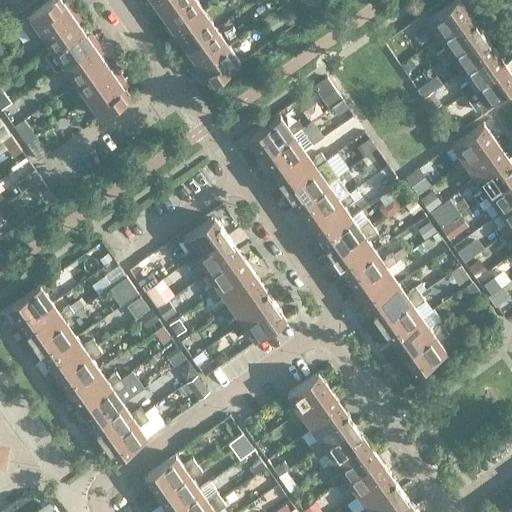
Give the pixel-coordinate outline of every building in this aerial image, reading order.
[(66,4),(62,0),(47,0),(19,21),(31,38),(41,31),(74,8),(70,2),(66,4)] [(183,0),(147,0),(152,6),(156,4),(163,14),(183,0)] [(204,10),(196,0),(183,0),(163,14),(171,25),(167,28),(171,34),(204,10)] [(432,25),(439,35),(470,13),(460,0),(451,0),(426,18),(427,18),(417,25),(422,32),(432,25)] [(265,19),(272,29),(289,17),(282,7),(265,19)] [(78,14),(74,8),(41,31),(52,48),(82,27),(74,16),(78,14)] [(216,27),(204,10),(171,34),(175,40),(179,37),(187,48),(216,27)] [(482,30),(470,13),(439,35),(446,45),(436,52),(441,59),(482,30)] [(89,38),(82,27),(52,48),(43,55),(54,71),(64,64),(97,41),(93,35),(89,38)] [(228,43),(216,27),(187,48),(194,58),(190,61),(194,67),(228,43)] [(493,47),(482,30),(441,59),(445,65),(455,58),(462,69),(493,47)] [(101,47),(97,41),(64,64),(76,81),(105,60),(98,50),(101,47)] [(240,61),(228,43),(194,67),(199,73),(202,70),(210,81),(240,61)] [(505,63),(493,47),(462,69),(469,79),(460,86),(464,92),(505,63)] [(402,62),(407,69),(415,63),(410,57),(402,62)] [(113,71),(105,60),(76,81),(87,98),(121,74),(116,68),(113,71)] [(511,76),(511,73),(505,63),(464,92),(469,99),(479,92),(486,103),(511,85),(511,79),(511,78),(511,76)] [(125,80),(121,74),(87,98),(100,115),(129,94),(121,83),(125,80)] [(330,104),(340,97),(327,77),(314,86),(317,90),(319,88),(330,104)] [(425,80),(417,86),(423,94),(431,88),(425,80)] [(0,105),(0,106),(10,99),(0,86),(0,105)] [(423,96),(431,107),(432,107),(440,101),(431,90),(423,96)] [(340,98),(333,104),(338,111),(346,106),(340,98)] [(288,125),(280,114),(252,134),(256,139),(253,141),(261,153),(302,125),(297,118),(288,125)] [(26,142),(36,135),(24,118),(14,125),(26,142)] [(453,118),(445,124),(451,132),(460,126),(453,118)] [(495,139),(483,121),(452,143),(460,154),(450,161),(454,168),(495,139)] [(307,131),(302,125),(261,153),(273,170),(304,148),(297,138),(307,131)] [(16,141),(10,132),(1,139),(7,147),(16,141)] [(36,135),(26,142),(38,159),(48,152),(36,135)] [(507,155),(495,139),(454,168),(459,174),(469,167),(476,177),(507,155)] [(22,149),(16,141),(7,147),(13,155),(22,149)] [(311,158),(304,148),(273,170),(285,187),(325,158),(321,151),(311,158)] [(511,177),(511,162),(507,155),(476,177),(483,187),(473,194),(478,201),(511,177)] [(337,175),(325,158),(285,187),(296,203),(337,175)] [(41,176),(35,168),(26,174),(32,182),(41,176)] [(349,191),(337,175),(296,203),(308,220),(349,191)] [(47,184),(41,176),(32,182),(38,191),(47,184)] [(511,201),(511,177),(478,201),(483,208),(492,201),(500,211),(511,201)] [(354,198),(349,191),(308,220),(320,237),(351,215),(344,205),(354,198)] [(379,206),(378,206),(385,216),(399,206),(392,196),(379,206)] [(412,198),(404,203),(411,212),(419,207),(413,198),(412,198)] [(511,226),(511,201),(500,211),(507,221),(497,228),(501,234),(511,226)] [(358,226),(351,215),(320,237),(332,254),(373,225),(368,219),(358,226)] [(215,222),(211,217),(183,236),(191,248),(181,254),(185,261),(226,232),(218,220),(215,222)] [(429,220),(420,226),(427,235),(435,229),(429,220)] [(442,227),(449,237),(458,231),(451,221),(442,227)] [(377,232),(373,225),(332,254),(344,271),(375,249),(368,239),(377,232)] [(511,226),(501,234),(506,241),(511,236),(511,226)] [(238,249),(226,232),(185,261),(190,268),(200,261),(207,271),(238,249)] [(468,243),(458,250),(464,259),(474,252),(468,243)] [(250,266),(238,249),(207,271),(214,281),(204,288),(209,294),(250,266)] [(382,259),(375,249),(344,271),(355,287),(396,259),(392,252),(382,259)] [(109,251),(101,257),(105,263),(114,257),(109,251)] [(401,265),(396,259),(355,287),(367,304),(398,282),(391,272),(401,265)] [(469,265),(468,266),(475,275),(483,269),(477,260),(469,265)] [(459,265),(450,271),(458,282),(467,275),(460,264),(459,265)] [(261,282),(250,266),(209,294),(213,301),(223,294),(230,304),(261,282)] [(108,275),(107,275),(111,282),(122,275),(117,268),(108,275)] [(485,281),(484,282),(490,291),(499,285),(493,276),(485,281)] [(8,305),(21,323),(52,301),(45,291),(55,284),(50,277),(40,284),(39,283),(8,305)] [(462,288),(461,288),(468,298),(478,290),(471,281),(462,288)] [(273,299),(261,282),(230,304),(238,314),(228,321),(232,328),(273,299)] [(405,292),(398,282),(367,304),(379,321),(420,292),(415,285),(405,292)] [(499,287),(489,295),(495,304),(505,297),(499,287)] [(424,298),(420,292),(379,321),(391,337),(422,316),(415,305),(424,298)] [(169,298),(157,306),(166,319),(177,310),(169,298)] [(282,311),(273,299),(232,328),(237,334),(247,328),(254,339),(283,319),(279,313),(282,311)] [(59,311),(52,301),(21,323),(33,339),(73,311),(69,304),(59,311)] [(78,317),(73,311),(33,339),(44,356),(75,334),(68,324),(78,317)] [(429,326),(422,316),(391,337),(402,354),(443,325),(439,319),(429,326)] [(170,324),(176,334),(185,328),(178,318),(170,324)] [(163,323),(154,329),(162,341),(171,335),(163,323)] [(448,332),(443,325),(402,354),(411,366),(414,364),(418,370),(446,350),(438,339),(448,332)] [(82,344),(75,334),(44,356),(56,373),(97,344),(92,337),(82,344)] [(102,350),(97,344),(56,373),(68,389),(99,367),(92,357),(102,350)] [(177,346),(166,354),(173,364),(184,356),(178,348),(177,346)] [(202,350),(193,357),(197,363),(206,356),(202,350)] [(189,364),(180,370),(186,379),(195,373),(189,364)] [(106,378),(99,367),(68,389),(80,406),(120,377),(116,371),(106,378)] [(318,378),(314,372),(286,392),(294,403),(284,410),(289,417),(330,388),(322,376),(318,378)] [(196,376),(188,382),(199,397),(208,391),(197,375),(196,376)] [(125,384),(120,377),(80,406),(91,423),(122,401),(115,391),(125,384)] [(342,405),(330,388),(289,417),(294,423),(303,416),(311,427),(342,405)] [(129,411),(122,401),(91,423),(103,439),(144,411),(139,404),(129,411)] [(354,421),(342,405),(311,427),(318,437),(308,444),(313,450),(354,421)] [(148,417),(144,411),(103,439),(112,451),(115,449),(119,455),(146,435),(139,424),(148,417)] [(365,438),(354,421),(313,450),(317,457),(327,450),(334,460),(365,438)] [(241,436),(231,443),(239,454),(251,446),(243,434),(241,436)] [(377,455),(365,438),(334,460),(341,470),(331,477),(336,484),(377,455)] [(183,464),(175,453),(147,473),(151,478),(148,481),(157,493),(197,464),(193,457),(183,464)] [(389,472),(377,455),(336,484),(341,490),(350,483),(358,494),(389,472)] [(260,459),(250,466),(254,473),(265,466),(261,460),(260,459)] [(275,468),(274,469),(279,475),(289,467),(285,461),(275,468)] [(202,470),(197,464),(157,493),(168,509),(199,487),(192,477),(202,470)] [(367,511),(401,489),(389,472),(358,494),(365,504),(355,511),(356,511),(367,511)] [(291,477),(284,482),(291,491),(298,486),(291,477)] [(206,498),(199,487),(168,509),(170,511),(199,511),(221,497),(216,491),(206,498)] [(402,511),(413,505),(401,489),(367,511),(402,511)] [(225,495),(230,501),(237,496),(233,490),(225,495)] [(0,511),(59,511),(54,504),(46,510),(41,502),(39,500),(37,499),(36,498),(34,497),(32,496),(31,495),(29,495),(27,495),(25,495),(23,495),(20,496),(18,497),(16,498),(0,509),(0,511)] [(225,504),(221,497),(199,511),(216,511),(225,504)] [(304,510),(305,511),(320,511),(322,511),(316,502),(304,510)]
